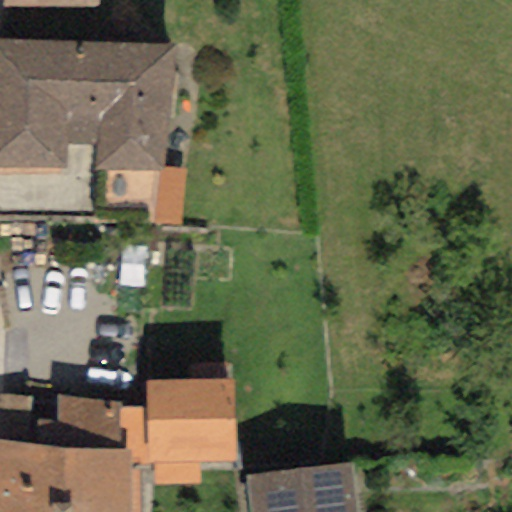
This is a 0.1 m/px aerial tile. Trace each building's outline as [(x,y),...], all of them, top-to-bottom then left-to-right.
[(95,0),(3,0),(0,23),(0,40),(90,48),(95,0)] [(0,40),(0,166),(66,167),(69,145),(91,144),(92,174),(161,171),(175,44),(90,48),(0,40)] [(234,380),(145,382),(146,408),(119,409),(119,449),(129,449),(130,465),(140,464),(154,464),(154,487),(196,486),(196,461),(236,460),(234,380)] [(119,449),(119,409),(119,401),(0,396),(0,507),(138,508),(140,464),(130,465),(129,449),(119,449)] [(356,511),(352,466),(245,477),(249,511),(356,511)]
